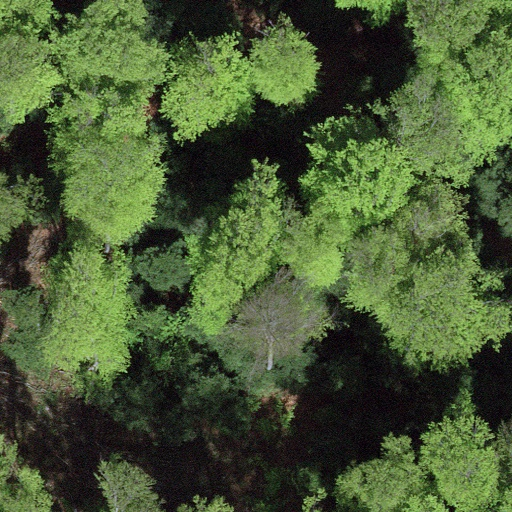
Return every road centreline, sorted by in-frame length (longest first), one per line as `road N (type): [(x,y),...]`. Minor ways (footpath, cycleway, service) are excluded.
road 1 (track): [(192,0),(222,17),(511,269)]
road 2 (track): [(210,511),(28,396),(0,365)]
